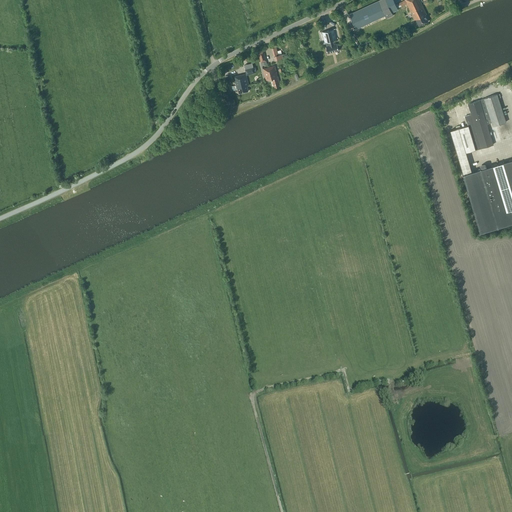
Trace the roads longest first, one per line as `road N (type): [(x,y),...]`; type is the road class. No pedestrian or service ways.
road 1 (unclassified): [(0,219),(138,151),(213,64),(350,0)]
road 2 (track): [(213,64),(224,101),(242,105),(477,0)]
